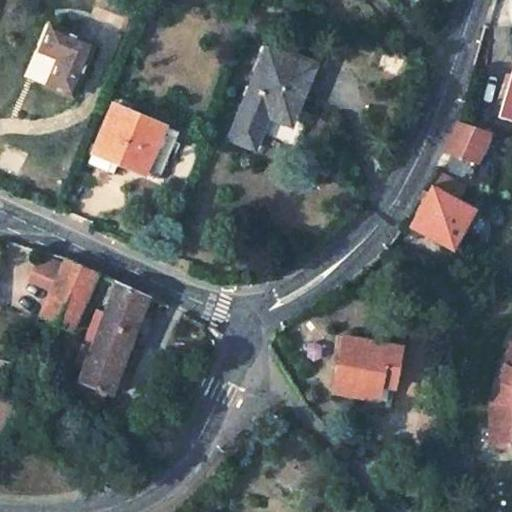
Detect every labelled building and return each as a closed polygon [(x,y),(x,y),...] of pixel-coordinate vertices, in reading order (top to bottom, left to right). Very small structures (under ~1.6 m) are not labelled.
[(47,85),(72,97),(95,43),(51,24),(39,51),(59,59),(47,85)] [(267,44),(230,138),(255,148),(264,126),(261,125),(268,106),(295,117),(316,64),(267,44)] [(511,80),(502,115),(511,118),(511,80)] [(179,131),(113,103),(93,150),(88,163),(110,173),(115,159),(158,177),(179,131)] [(445,151),(476,161),(487,133),(459,125),(452,138),(445,151)] [(411,226),(452,248),(472,210),(460,202),(469,185),(437,168),(434,173),(428,186),(431,188),(411,226)] [(459,249),(451,268),(467,273),(475,256),(459,249)] [(72,328),(98,271),(66,256),(40,313),(72,328)] [(84,365),(79,381),(105,392),(111,395),(150,295),(117,280),(104,313),(96,309),(76,361),(84,365)] [(400,348),(345,338),(335,391),(377,400),(376,406),(388,409),(400,348)] [(511,346),(500,366),(503,368),(493,385),(493,404),(490,404),(489,432),(498,432),(498,449),(511,449),(511,346)] [(0,387),(5,389),(17,363),(0,358),(0,387)] [(79,381),(70,400),(96,412),(105,392),(79,381)] [(5,389),(0,400),(0,432),(16,436),(32,401),(5,389)] [(498,432),(489,432),(489,449),(498,449),(498,432)]
